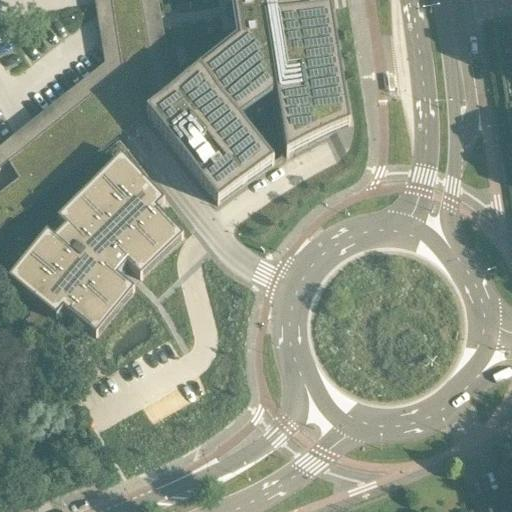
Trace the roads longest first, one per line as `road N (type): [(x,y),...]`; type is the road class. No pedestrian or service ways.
road 1 (secondary): [(409,0),(426,130),(417,192),(398,232)]
road 2 (secondary): [(296,379),(286,427),(265,444),(120,511)]
road 3 (residential): [(293,292),(238,262),(146,157)]
road 4 (secondary): [(228,511),(368,432)]
road 5 (secondary): [(454,154),(440,0)]
road 6 (unclassified): [(454,154),(475,115),(461,14)]
road 7 (secondary): [(398,232),(342,241),(293,292)]
road 8 (secondary): [(368,432),(422,427),(453,408),(473,382)]
